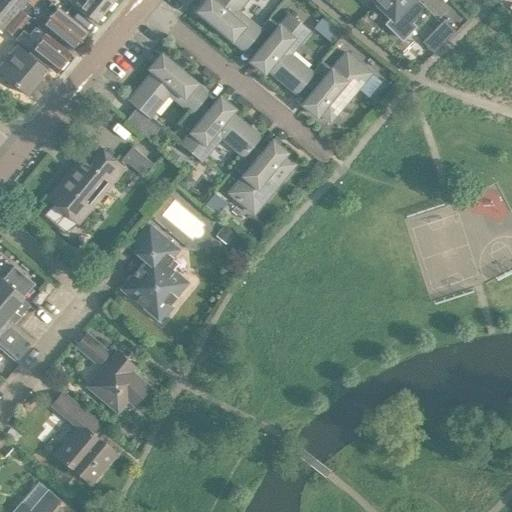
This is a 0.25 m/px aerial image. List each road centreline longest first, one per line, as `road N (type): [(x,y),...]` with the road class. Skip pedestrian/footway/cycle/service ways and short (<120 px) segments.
road 1 (residential): [(0,405),(86,296),(0,228)]
road 2 (residential): [(327,153),(143,6)]
road 3 (residential): [(25,149),(143,6)]
